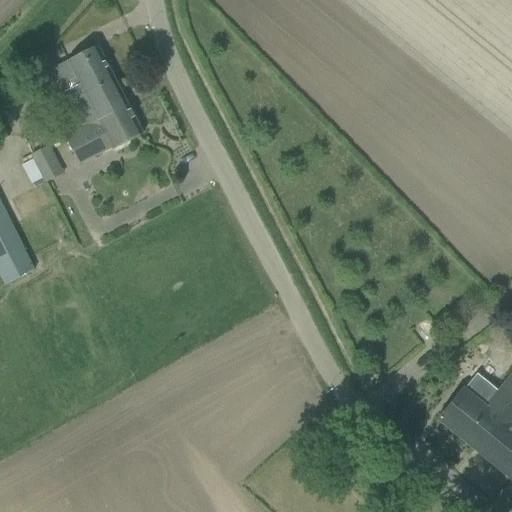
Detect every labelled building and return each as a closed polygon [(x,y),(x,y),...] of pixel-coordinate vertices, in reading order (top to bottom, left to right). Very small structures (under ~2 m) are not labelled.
[(83,129),(127,107),(128,106),(97,47),(67,62),(79,85),(65,93),(83,129)] [(128,108),(127,107),(83,129),(65,138),(79,165),(112,149),(112,151),(142,136),(128,108)] [(49,147),(30,156),(32,160),(39,173),(58,164),(49,147)] [(0,203),(0,274),(6,286),(34,271),(0,203)] [(511,375),(494,397),(475,382),(467,392),(463,389),(437,420),(438,421),(439,421),(511,480),(511,375)]
